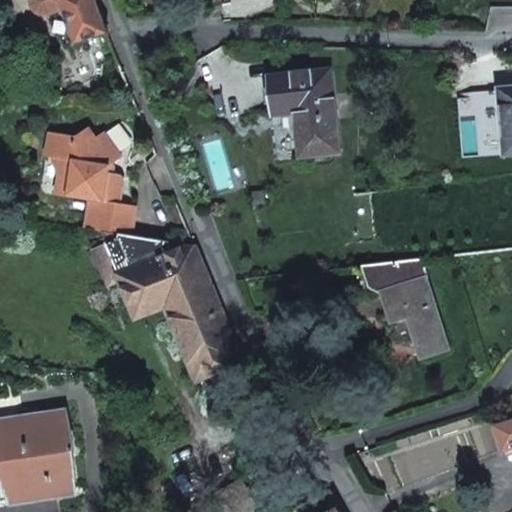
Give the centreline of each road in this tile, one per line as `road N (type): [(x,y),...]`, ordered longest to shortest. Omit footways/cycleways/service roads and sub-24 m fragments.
road 1 (residential): [(158,103),(303,422),(356,511)]
road 2 (residential): [(158,103),(195,77),(268,53),(511,39)]
